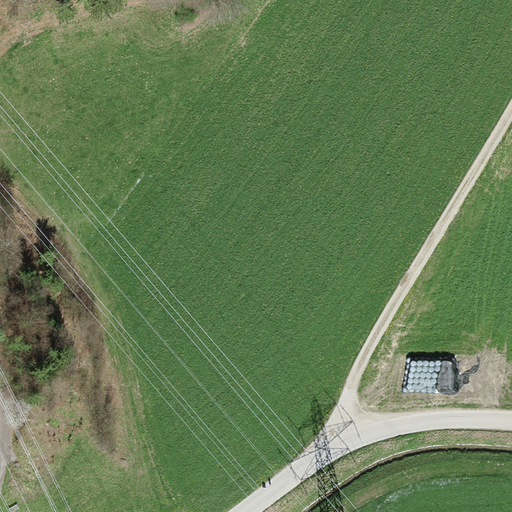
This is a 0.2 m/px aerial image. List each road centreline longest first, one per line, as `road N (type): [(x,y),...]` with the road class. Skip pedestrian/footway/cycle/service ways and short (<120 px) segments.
road 1 (track): [(338,444),(370,346),(511,109)]
road 2 (unclassified): [(243,511),(312,458),(364,433),(414,421),(511,420)]
